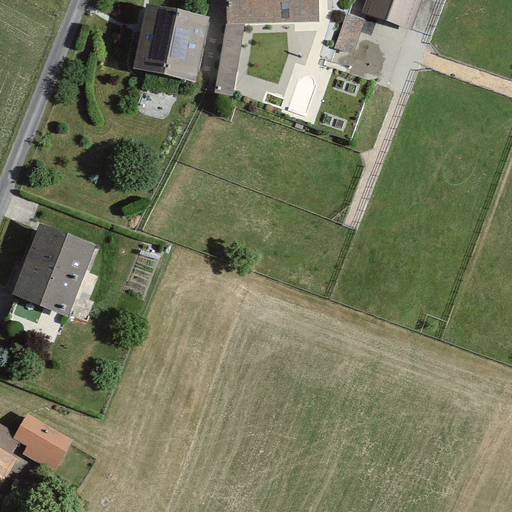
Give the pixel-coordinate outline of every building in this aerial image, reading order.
[(318,30),(316,0),(226,0),(228,35),(318,30)] [(413,0),(372,0),(368,12),(404,25),(413,0)] [(196,14),(133,6),(125,70),(187,79),(196,14)] [(94,246),(39,225),(9,303),(64,324),(94,246)] [(0,428),(0,499),(18,470),(47,487),(75,439),(14,404),(0,428)]
